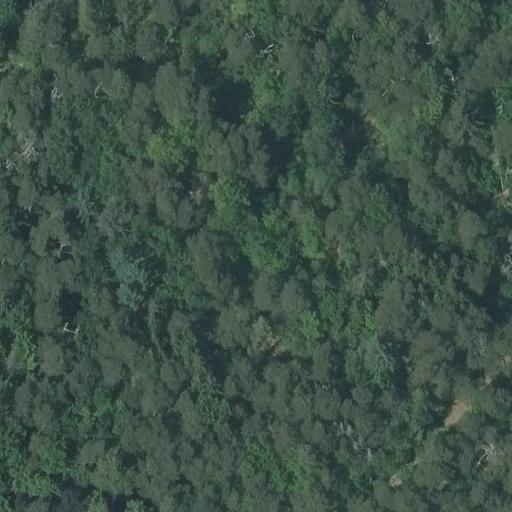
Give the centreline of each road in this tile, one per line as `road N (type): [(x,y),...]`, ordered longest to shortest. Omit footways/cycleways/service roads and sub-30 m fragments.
road 1 (track): [(511,329),(430,396),(387,454),(302,511)]
road 2 (track): [(0,320),(136,511)]
